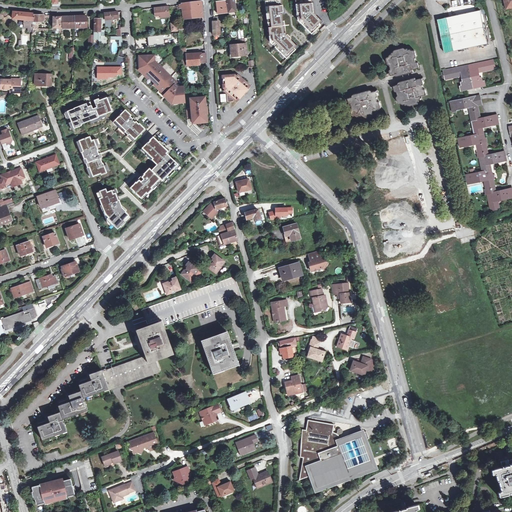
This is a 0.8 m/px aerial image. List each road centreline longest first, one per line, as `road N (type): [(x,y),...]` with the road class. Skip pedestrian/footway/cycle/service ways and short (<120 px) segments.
road 1 (unclassified): [(257,132),(351,231),(420,469)]
road 2 (unclassified): [(210,181),(224,189),(238,226),(274,418)]
road 3 (primary): [(257,132),(386,0)]
road 4 (primary): [(375,0),(250,126)]
road 5 (residential): [(511,161),(499,102),(509,80),(488,0)]
road 6 (residential): [(208,0),(216,135),(227,149)]
road 7 (residential): [(274,418),(141,472)]
road 8 (primary): [(227,149),(129,247)]
road 9 (residential): [(0,6),(128,6)]
road 10 (primary): [(0,394),(85,308)]
